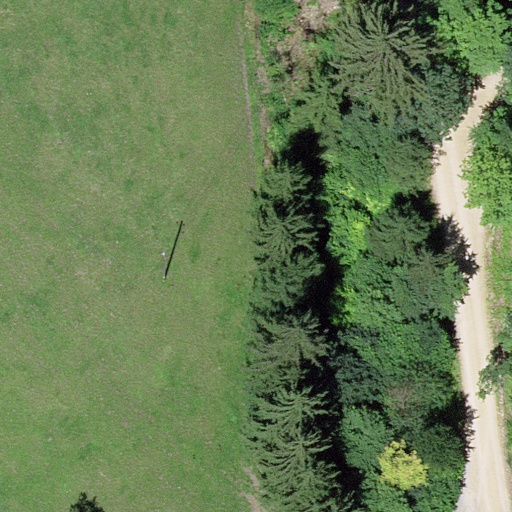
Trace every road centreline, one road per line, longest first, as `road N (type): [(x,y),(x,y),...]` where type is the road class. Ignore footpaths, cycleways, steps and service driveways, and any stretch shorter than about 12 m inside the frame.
road 1 (track): [(466,285),(406,0)]
road 2 (track): [(511,25),(477,101),(466,285)]
road 3 (track): [(502,511),(478,442),(466,285)]
